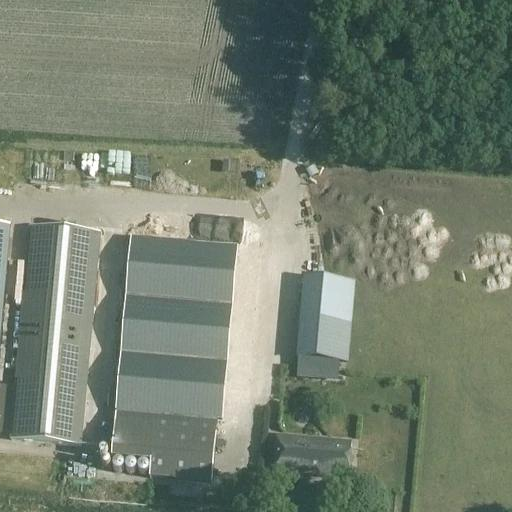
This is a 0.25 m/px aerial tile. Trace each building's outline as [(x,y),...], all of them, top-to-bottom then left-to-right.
[(94,170),(93,184),(106,184),(106,171),(94,170)] [(0,227),(0,332),(9,228),(0,227)] [(29,230),(11,442),(81,448),(99,236),(29,230)] [(218,418),(216,418),(231,247),(131,239),(112,460),(151,464),(150,479),(212,484),(218,418)] [(317,310),(316,328),(313,357),(326,358),(361,361),(364,332),(365,314),(329,311),(317,310)] [(337,414),(332,384),(312,387),(316,417),(337,414)] [(379,423),(379,448),(400,448),(400,423),(379,423)] [(351,443),(276,438),(273,477),(348,481),(351,443)]
